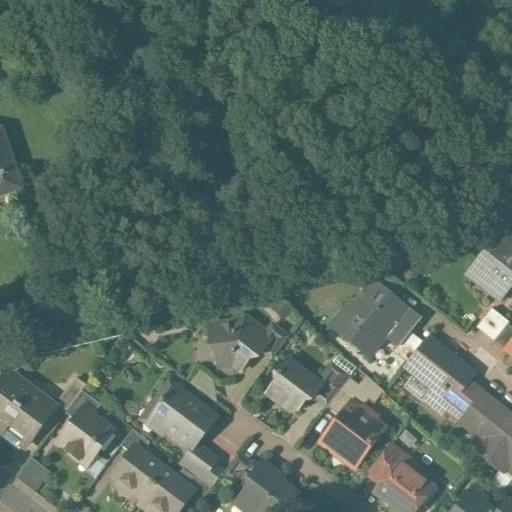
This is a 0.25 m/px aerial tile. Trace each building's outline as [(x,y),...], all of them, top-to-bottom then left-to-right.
[(1,132),(0,132),(0,196),(20,190),(1,132)] [(511,240),(501,232),(476,264),(487,273),(477,285),(500,303),(511,286),(511,240)] [(405,287),(386,272),(357,279),(371,290),(375,286),(394,301),(405,287)] [(394,301),(375,286),(371,290),(338,332),(353,345),(353,350),(357,353),(362,352),(366,355),(383,335),(399,348),(420,322),(413,317),(399,305),(394,301)] [(291,311),(281,302),(273,311),(282,320),(291,311)] [(491,310),(475,330),(493,344),(509,324),(491,310)] [(249,324),(209,329),(211,346),(216,350),(219,367),(234,365),(241,371),(253,355),(262,354),(260,341),(265,336),(249,324)] [(289,339),(272,326),(265,336),(260,341),(262,354),(272,362),(289,339)] [(475,376),(429,339),(404,369),(430,390),(423,399),(444,416),(446,413),(469,385),(475,376)] [(317,385),(287,362),(277,375),(278,382),(273,388),(274,394),(286,403),(287,408),(293,413),(299,412),(306,402),(313,401),(314,400),(322,389),(317,385)] [(332,366),(317,385),(322,389),(314,400),(326,409),(341,390),(337,387),(345,376),(332,366)] [(54,410),(9,376),(0,387),(0,429),(25,449),(54,410)] [(75,381),(56,406),(66,414),(82,393),(85,389),(75,381)] [(202,409),(175,389),(169,385),(154,405),(160,409),(153,418),(166,429),(163,433),(190,454),(191,455),(197,447),(209,432),(193,420),(202,409)] [(469,385),(446,413),(459,423),(481,394),(469,385)] [(341,390),(326,409),(339,419),(350,406),(359,413),(369,400),(356,390),(353,394),(347,395),(341,390)] [(101,407),(82,393),(66,414),(65,415),(75,423),(84,410),(93,417),(101,407)] [(511,460),(511,418),(481,394),(459,423),(473,434),(477,430),(490,440),(478,456),(501,474),(504,470),(511,460)] [(359,413),(350,406),(339,419),(320,444),(334,455),(340,448),(361,464),(374,447),(371,444),(382,430),(359,413)] [(93,417),(84,410),(75,423),(57,446),(68,454),(66,455),(78,464),(85,455),(93,461),(100,451),(103,454),(116,437),(92,419),(93,417)] [(150,445),(133,432),(120,448),(130,455),(134,450),(142,456),(150,445)] [(218,462),(197,447),(191,455),(190,454),(180,468),(185,472),(201,484),(218,462)] [(389,447),(367,476),(381,486),(400,461),(402,462),(405,459),(389,447)] [(142,456),(134,450),(130,455),(112,479),(142,501),(164,473),(142,456)] [(249,465),(238,457),(222,477),(234,486),(238,481),(243,480),(248,484),(260,468),(254,464),(249,465)] [(40,492),(49,468),(28,460),(19,483),(40,492)] [(402,462),(400,461),(381,486),(375,495),(393,508),(393,511),(415,511),(422,503),(416,498),(426,486),(415,477),(417,473),(416,467),(411,463),(405,465),(402,462)] [(280,479),(262,465),(260,468),(248,484),(249,489),(240,501),(253,511),(281,511),(283,510),(284,511),(286,511),(297,499),(282,487),(280,479)] [(201,484),(185,472),(177,482),(193,495),(202,484),(201,484)] [(177,482),(164,473),(142,501),(139,505),(148,511),(151,511),(154,510),(156,511),(180,511),(190,500),(193,495),(177,482)] [(211,492),(202,484),(193,495),(190,500),(199,507),(211,492)] [(481,511),(465,499),(455,511),(492,511),(484,506),(481,511)] [(511,511),(511,501),(509,499),(499,511),(511,511)]
